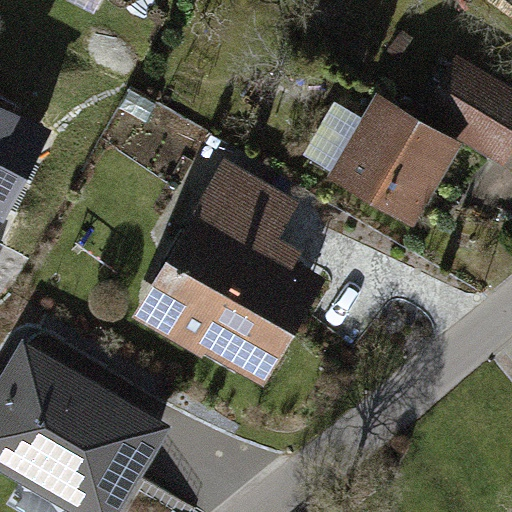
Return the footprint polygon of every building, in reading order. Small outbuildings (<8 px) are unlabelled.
[(432,105),(503,152),(511,138),(511,90),(463,59),(432,105)] [(470,139),(441,124),(384,93),(338,179),(424,224),(470,139)] [(43,134),(0,112),(0,210),(3,212),(43,134)] [(300,198),(236,163),(153,313),(263,374),(316,279),(269,253),(300,198)] [(115,511),(168,421),(30,342),(0,393),(0,456),(97,511),(115,511)]
